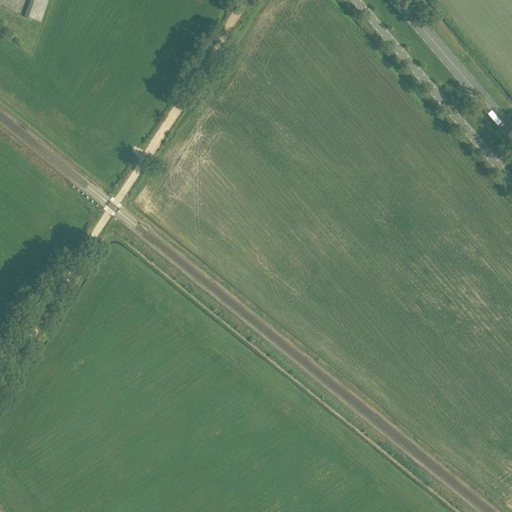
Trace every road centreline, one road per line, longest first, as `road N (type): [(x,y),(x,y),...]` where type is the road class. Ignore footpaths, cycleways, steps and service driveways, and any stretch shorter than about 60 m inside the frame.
road 1 (track): [(250,0),(0,391)]
road 2 (unclassified): [(511,188),(349,0)]
road 3 (primary): [(511,134),(396,0)]
